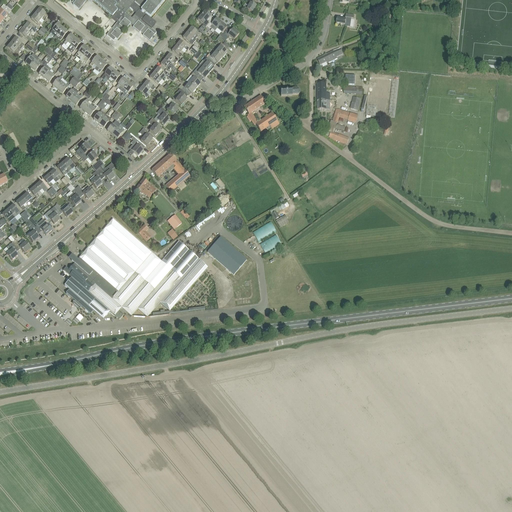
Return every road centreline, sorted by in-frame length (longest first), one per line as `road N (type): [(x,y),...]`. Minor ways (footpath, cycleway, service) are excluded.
road 1 (unclassified): [(0,392),(367,325),(511,308)]
road 2 (primary): [(0,373),(153,343),(511,298)]
road 3 (track): [(511,233),(425,216),(260,89)]
road 4 (secondary): [(27,269),(224,87)]
road 5 (residential): [(224,87),(244,98),(306,61),(322,38),(328,0)]
